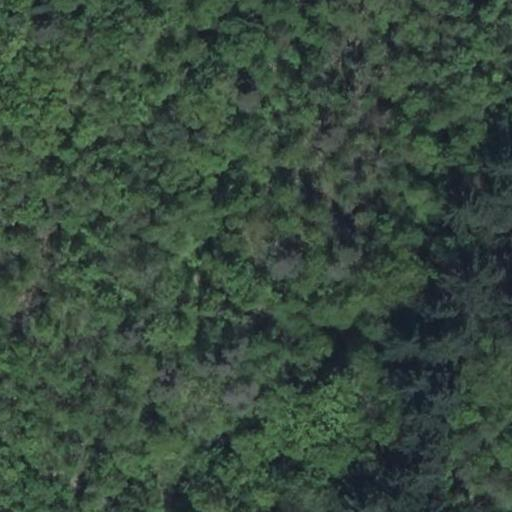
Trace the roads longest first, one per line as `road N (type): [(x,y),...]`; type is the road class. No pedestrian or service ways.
road 1 (track): [(131,0),(105,511)]
road 2 (track): [(290,511),(361,405),(446,172),(511,61)]
